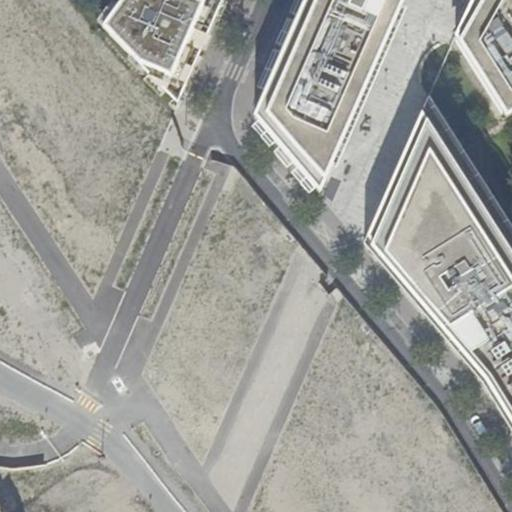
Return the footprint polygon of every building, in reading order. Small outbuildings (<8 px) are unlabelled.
[(128,0),(103,29),(108,34),(132,6),(145,0),(200,0),(212,5),(204,25),(211,29),(223,2),(219,0),(128,0)] [(145,72),(184,90),(211,29),(204,25),(212,5),(200,0),(145,0),(132,6),(108,34),(145,72)] [(405,0),(305,0),(254,116),(321,195),(405,0)] [(511,115),(511,0),(472,0),(455,37),(509,118),(511,115)] [(184,90),(145,72),(177,104),(184,90)] [(511,233),(426,105),(381,207),(367,238),(488,379),(511,417),(511,233)] [(397,479),(426,502),(446,476),(417,454),(397,479)]
